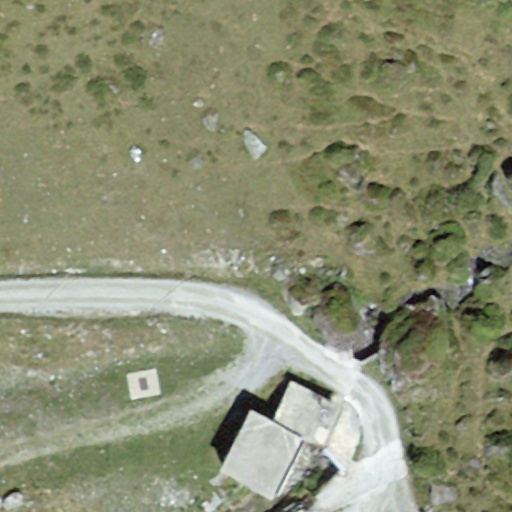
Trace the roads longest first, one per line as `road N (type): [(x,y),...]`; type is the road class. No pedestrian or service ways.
road 1 (track): [(360,511),(380,450),(374,403),(246,309),(192,294),(0,294)]
road 2 (track): [(281,334),(224,389),(143,422),(0,456)]
